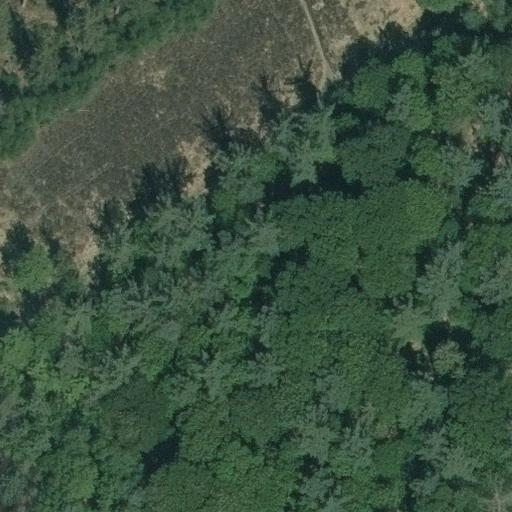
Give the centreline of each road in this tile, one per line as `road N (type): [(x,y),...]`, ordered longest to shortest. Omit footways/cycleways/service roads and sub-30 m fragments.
road 1 (track): [(44,311),(337,91)]
road 2 (track): [(44,311),(198,511)]
road 3 (track): [(337,91),(460,0)]
